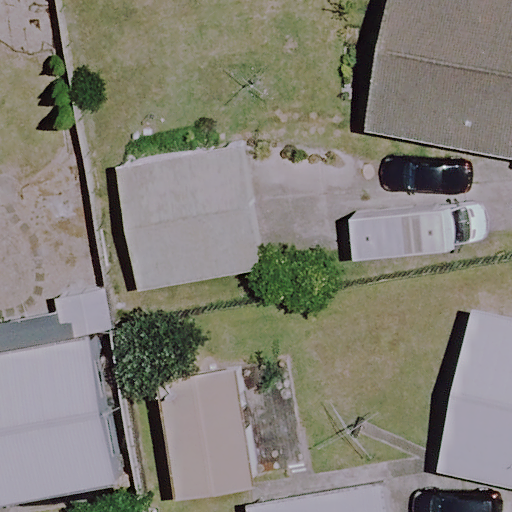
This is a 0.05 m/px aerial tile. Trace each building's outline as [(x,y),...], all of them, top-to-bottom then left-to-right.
[(511,0),(393,0),(368,122),(511,151),(511,0)] [(277,264),(258,140),(120,162),(139,285),(277,264)] [(511,479),(511,314),(474,306),(440,463),(511,479)] [(0,500),(119,478),(91,325),(0,341),(0,500)] [(235,366),(165,376),(182,493),(252,483),(235,366)] [(388,511),(384,482),(251,502),(252,511),(388,511)]
